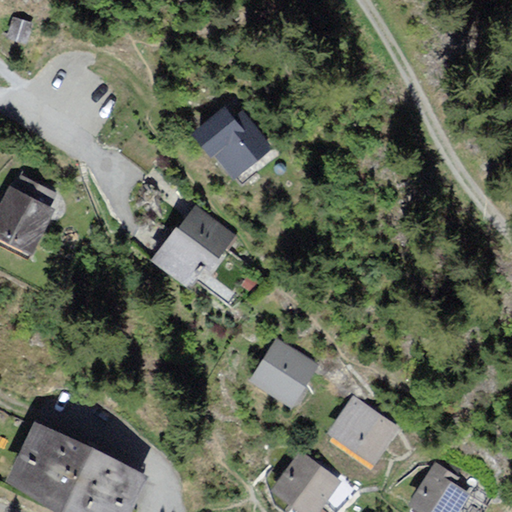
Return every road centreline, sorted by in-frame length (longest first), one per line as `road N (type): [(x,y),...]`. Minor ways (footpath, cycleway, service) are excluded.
road 1 (track): [(361,0),(472,191),(511,233)]
road 2 (residential): [(160,511),(162,479),(142,453),(79,413)]
